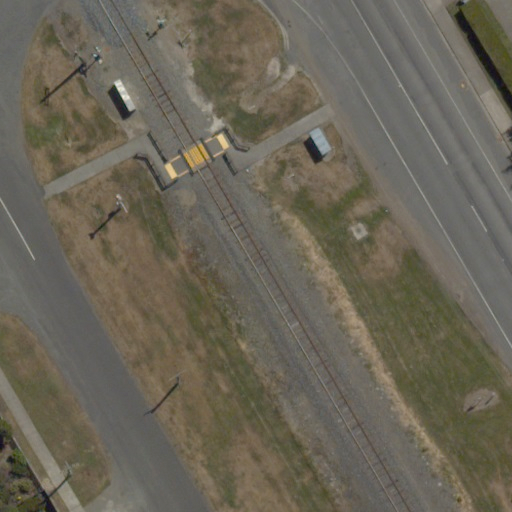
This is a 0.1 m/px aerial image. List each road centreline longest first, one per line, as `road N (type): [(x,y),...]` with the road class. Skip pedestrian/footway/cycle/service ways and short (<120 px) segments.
road 1 (residential): [(0,198),(182,511)]
road 2 (secondary): [(352,0),(511,273)]
